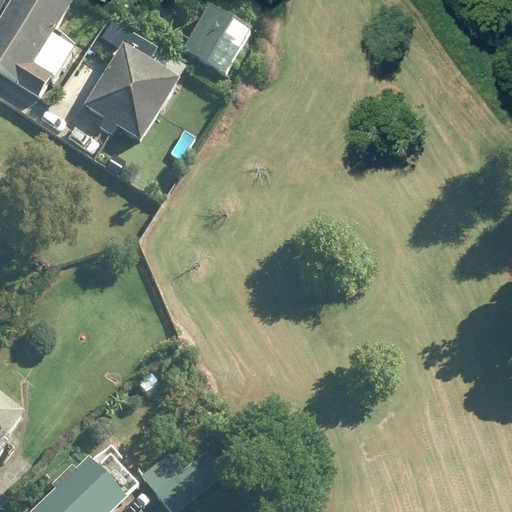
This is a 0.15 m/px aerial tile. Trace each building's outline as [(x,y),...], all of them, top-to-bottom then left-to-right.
[(0,78),(43,105),(74,57),(55,45),(76,11),(58,0),(17,0),(0,27),(0,78)] [(0,0),(0,22),(13,0),(0,0)] [(256,38),(212,11),(182,59),(227,86),(256,38)] [(181,95),(122,57),(85,114),(144,152),(181,95)] [(0,459),(29,423),(0,399),(0,459)] [(193,442),(141,484),(163,511),(185,511),(224,481),(193,442)] [(120,511),(142,492),(105,451),(37,511),(120,511)]
